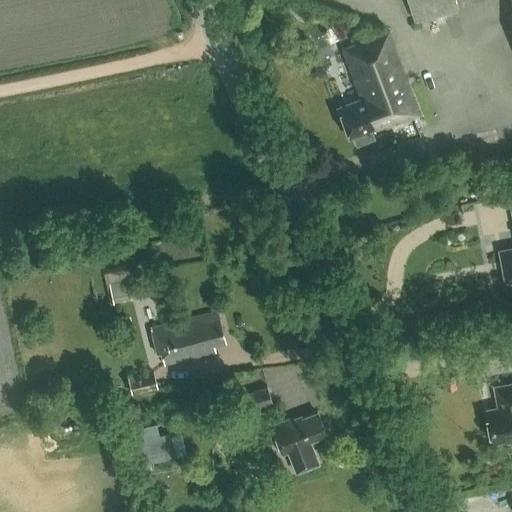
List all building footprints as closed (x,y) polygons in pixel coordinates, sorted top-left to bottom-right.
[(511,0),(418,0),(422,17),(470,7),(468,0),(511,0)] [(374,131),(419,114),(409,87),(388,31),(341,48),(361,99),(338,107),(348,136),(351,134),(356,145),(375,138),(371,127),(372,127),(374,131)] [(380,149),(396,143),(391,130),(375,136),(380,149)] [(511,248),(502,251),(507,279),(511,278),(511,279),(511,248)] [(106,273),(113,302),(163,291),(161,281),(140,286),(135,266),(106,273)] [(213,344),(224,341),(217,312),(151,328),(151,331),(156,354),(162,353),(165,364),(215,352),(213,344)] [(131,394),(157,388),(153,370),(127,376),(131,394)] [(448,389),(456,387),(454,375),(445,377),(448,389)] [(500,408),(488,410),(494,439),(511,435),(511,383),(496,386),(500,408)] [(243,393),(244,395),(211,406),(216,418),(233,413),(247,407),(248,411),(271,402),(266,386),(243,393)] [(309,440),(325,434),(316,411),(300,418),(300,416),(288,420),(287,419),(271,425),(282,453),(287,451),(295,471),(317,462),(309,440)] [(213,444),(230,441),(227,417),(209,419),(213,444)] [(179,437),(171,439),(169,433),(158,436),(155,423),(132,429),(141,464),(183,453),(179,437)] [(270,476),(265,463),(232,474),(236,488),(270,476)]
